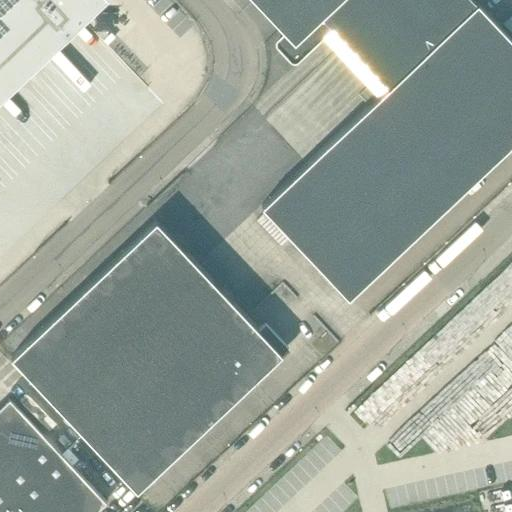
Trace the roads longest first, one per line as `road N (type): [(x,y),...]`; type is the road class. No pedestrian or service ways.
road 1 (unclassified): [(196,511),(511,212)]
road 2 (unclassified): [(0,299),(209,97),(226,36),(199,0)]
